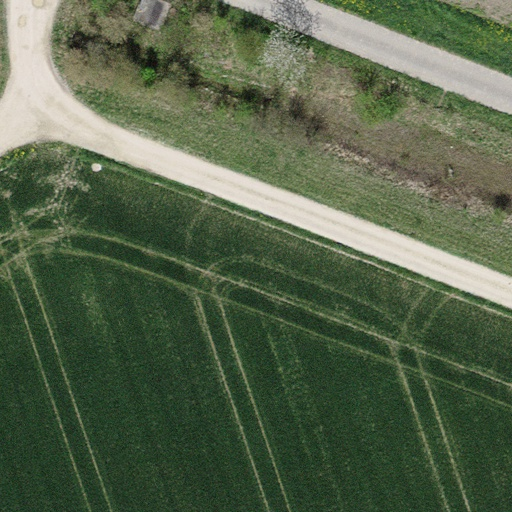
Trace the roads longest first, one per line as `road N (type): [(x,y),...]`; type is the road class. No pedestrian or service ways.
road 1 (track): [(511,295),(31,110)]
road 2 (unclassified): [(511,98),(254,0)]
road 3 (track): [(0,134),(31,110),(34,0)]
